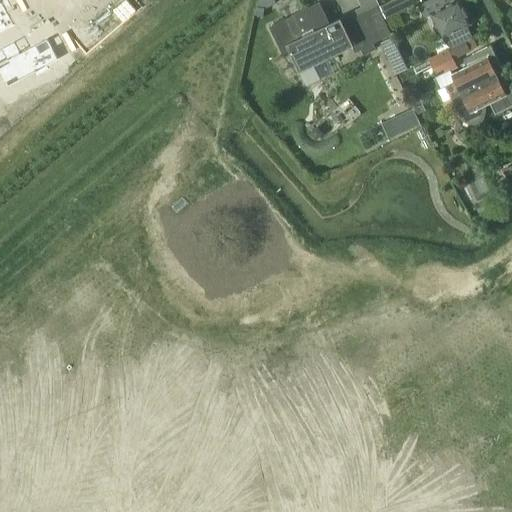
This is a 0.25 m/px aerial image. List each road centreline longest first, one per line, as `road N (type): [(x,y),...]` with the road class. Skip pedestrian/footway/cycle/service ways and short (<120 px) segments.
road 1 (residential): [(511,322),(452,273),(412,268),(305,282),(254,311)]
road 2 (residential): [(381,485),(254,311)]
road 3 (residential): [(229,339),(101,174)]
road 4 (residential): [(229,339),(111,511)]
road 5 (residential): [(0,345),(42,338),(71,373),(27,409)]
road 6 (residential): [(27,409),(111,511)]
